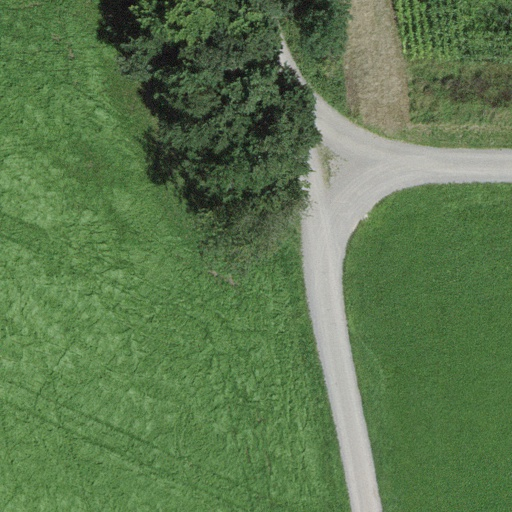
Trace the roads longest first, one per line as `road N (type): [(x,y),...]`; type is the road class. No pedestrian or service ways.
road 1 (track): [(307,172),(370,511)]
road 2 (track): [(511,168),(307,172)]
road 3 (track): [(258,0),(307,172)]
